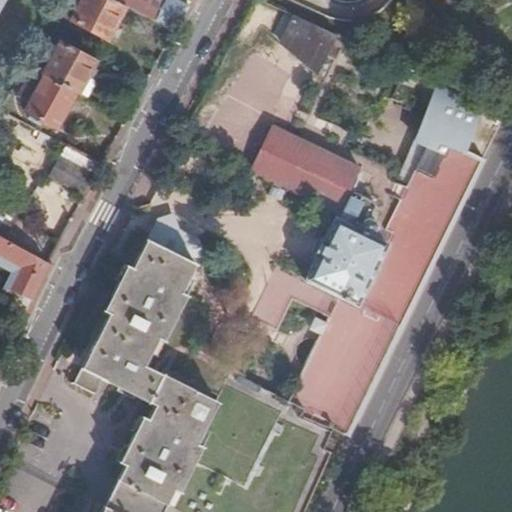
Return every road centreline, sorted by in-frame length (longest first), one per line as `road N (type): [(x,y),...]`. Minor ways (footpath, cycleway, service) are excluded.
road 1 (residential): [(217,0),(0,412)]
road 2 (secondary): [(335,511),(511,142)]
